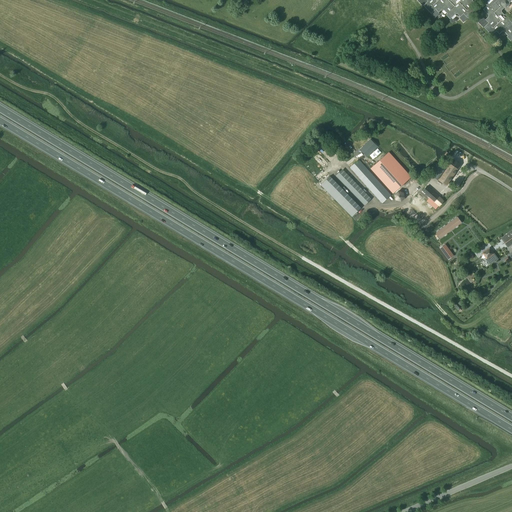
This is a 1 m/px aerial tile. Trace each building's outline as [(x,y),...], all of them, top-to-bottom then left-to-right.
[(506,37),(510,41),(511,39),(511,0),(416,0),(423,6),(423,5),(431,14),(431,13),(435,18),(439,14),(438,13),(441,10),(443,10),(447,14),(446,15),(450,19),(455,14),(457,14),(460,17),(459,18),(463,22),(468,18),(476,10),(471,6),(475,3),(472,0),(481,0),(483,2),(485,4),(487,6),(483,9),(488,15),(488,17),(485,20),(482,16),(479,19),(477,21),(479,23),(483,28),(484,27),(492,35),(496,40),(500,35),(499,34),(502,31),(504,31),(508,35),(506,37)] [(370,140),(360,150),(367,157),(377,146),(370,140)] [(389,152),(371,168),(393,193),(411,177),(389,152)] [(450,164),(441,178),(448,183),(458,169),(461,165),(453,159),(450,164)] [(391,195),(359,160),(350,168),(382,203),(391,195)] [(433,176),(438,180),(447,167),(441,163),(433,176)] [(336,176),(364,204),(370,198),(343,170),(336,176)] [(329,176),(321,185),(352,216),(352,217),(361,208),(360,208),(329,176)] [(439,205),(439,206),(444,201),(427,186),(423,191),(430,197),(426,201),(435,209),(439,205)] [(395,194),(396,200),(401,201),(404,197),(403,192),(398,191),(395,194)] [(457,217),(436,233),(440,238),(461,222),(457,217)] [(511,231),(502,239),(507,246),(511,243),(511,231)] [(445,245),(441,247),(449,258),(453,256),(445,245)] [(489,248),(482,253),(486,258),(487,259),(486,259),(489,264),(494,260),(495,261),(498,259),(494,254),(489,248)]
